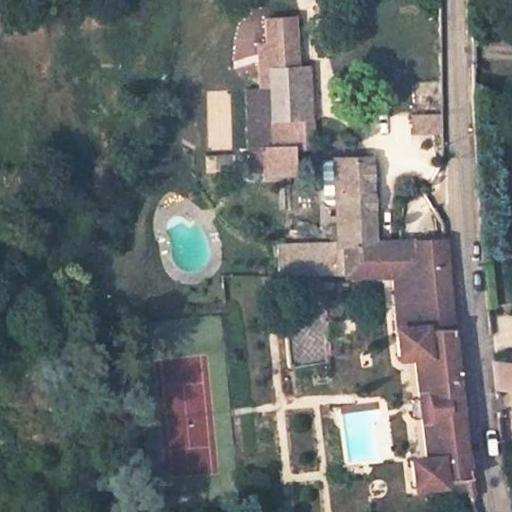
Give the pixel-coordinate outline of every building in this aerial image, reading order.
[(307,124),(304,71),(266,73),(267,94),(269,125),(307,124)] [(269,125),(267,94),(244,94),(247,153),(250,153),(287,152),(307,152),(307,124),(269,125)] [(289,179),(287,152),(250,153),(251,179),(289,179)] [(373,242),(368,160),(338,161),(341,246),(279,249),(280,279),(391,276),(398,357),(412,355),(417,398),(413,400),(412,401),(411,403),(410,407),(410,410),(412,414),(414,416),(420,418),(426,460),(409,461),(412,488),(440,485),(439,482),(468,479),(452,357),(444,240),(373,242)] [(327,363),(321,296),(281,300),(286,367),(327,363)] [(492,376),(494,390),(511,391),(511,365),(491,363),(492,376)]
